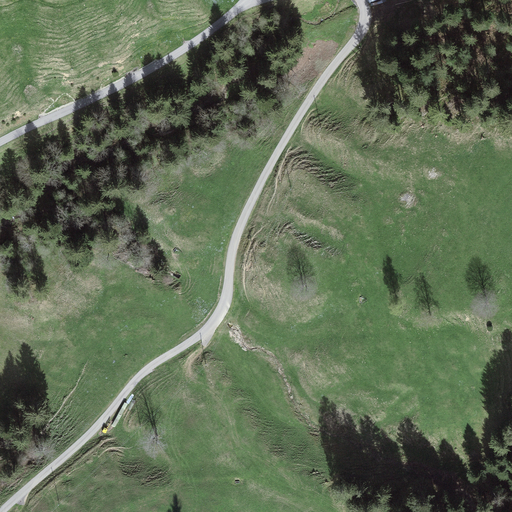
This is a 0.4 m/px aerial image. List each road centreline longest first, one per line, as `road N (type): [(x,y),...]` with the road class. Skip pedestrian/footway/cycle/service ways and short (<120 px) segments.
road 1 (track): [(1,511),(77,446),(141,374),(210,325),(242,222),(270,162),(361,28),(360,0)]
road 2 (unclassified): [(0,141),(174,55),(248,0)]
